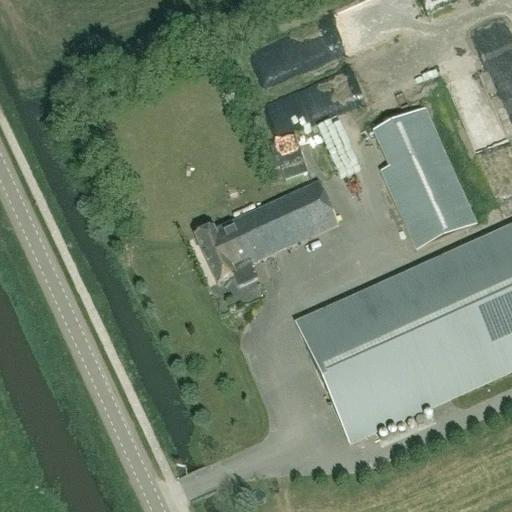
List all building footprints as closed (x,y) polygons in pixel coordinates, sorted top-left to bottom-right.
[(439,66),(478,49),(471,32),(431,50),(439,66)] [(264,103),(273,129),(291,123),(296,135),(316,128),(328,161),(354,152),(343,122),(357,117),(350,98),(366,93),(357,70),(264,103)] [(382,176),(416,253),(475,227),(423,114),(374,136),(391,172),(382,176)] [(239,287),(256,279),(251,267),(339,227),(319,186),(214,233),(213,230),(195,238),(217,286),(235,278),(239,287)] [(349,446),(511,372),(511,231),(296,328),(349,446)]
